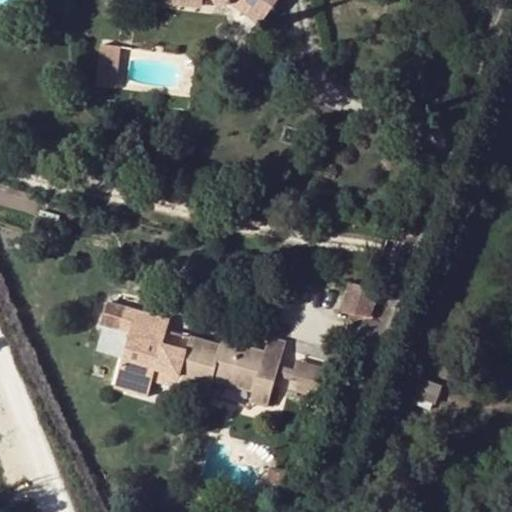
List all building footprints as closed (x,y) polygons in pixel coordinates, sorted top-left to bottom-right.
[(202,10),(203,0),(159,0),(159,5),(202,10)] [(217,0),(219,1),(221,3),(224,3),(226,2),(228,1),(263,25),(280,0),(217,0)] [(125,62),(132,54),(133,47),(119,45),(117,60),(125,62)] [(349,283),(341,313),(372,317),(381,292),(349,283)] [(130,334),(136,313),(107,304),(100,326),(130,334)] [(223,379),(221,384),(255,393),(252,403),(269,408),(278,377),(281,366),(287,346),(270,340),(266,354),(223,342),(221,348),(191,339),(187,353),(163,346),(170,322),(136,313),(130,334),(114,388),(148,398),(156,371),(180,378),(178,383),(211,392),(213,382),(215,377),(223,379)] [(292,381),(292,384),(305,387),(311,368),(297,364),(296,369),(292,381)] [(281,366),(278,377),(292,381),(296,369),(281,366)] [(292,384),(289,393),(317,401),(325,372),(311,368),(305,387),(292,384)] [(325,372),(317,401),(325,404),(333,372),(326,369),(325,372)]
